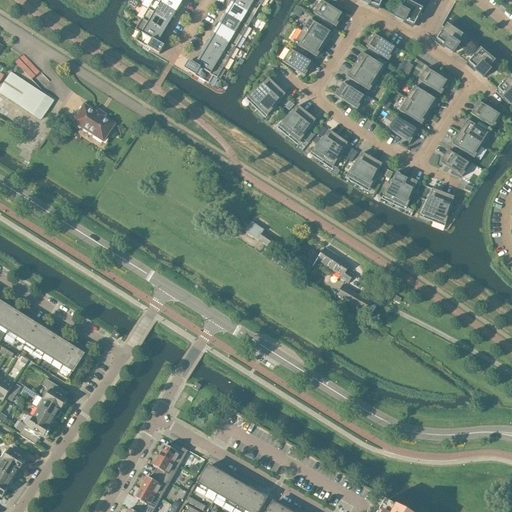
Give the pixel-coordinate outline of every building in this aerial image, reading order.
[(168,22),(175,11),(155,0),(152,0),(147,9),(168,22)] [(155,0),(175,11),(181,1),(178,0),(155,0)] [(254,17),(260,6),(249,0),(234,0),(232,4),(254,17)] [(379,8),(382,0),(359,0),(359,1),(368,5),(369,4),(379,8)] [(414,26),(421,13),(423,9),(413,4),(414,2),(409,0),(406,0),(404,4),(401,10),(399,9),(395,18),(403,22),(404,21),(414,26)] [(342,22),(343,15),(337,14),(338,12),(321,1),(313,14),(336,28),(340,21),(342,22)] [(248,27),(254,17),(232,4),(226,14),(248,27)] [(297,7),(293,14),(298,17),(302,10),(297,7)] [(162,32),(168,22),(147,9),(141,19),(162,32)] [(241,37),(248,27),(226,14),(220,25),(241,37)] [(156,42),(162,32),(141,19),(135,30),(139,32),(156,42)] [(302,32),(324,46),(328,40),(330,40),(332,34),(326,33),(326,30),(309,20),(302,32)] [(235,48),(241,37),(220,25),(214,35),(235,48)] [(452,53),(453,52),(458,45),(457,44),(461,39),(460,39),(464,33),(458,29),(456,31),(447,25),(436,40),(445,46),(444,48),(452,53)] [(164,46),(156,42),(139,32),(134,40),(159,55),(164,46)] [(320,53),(324,46),(302,32),(294,44),(311,55),(313,53),(316,58),(321,54),(320,53)] [(229,58),(235,48),(214,35),(208,45),(229,58)] [(377,40),(374,35),(369,39),(370,40),(366,47),(388,62),(396,49),(379,38),(377,40)] [(223,68),(229,58),(208,45),(202,56),(223,68)] [(483,78),(484,77),(489,71),(488,70),(492,65),(496,60),(491,55),(489,57),(480,49),(478,52),(468,63),(476,70),(475,72),(483,78)] [(309,73),(308,71),(313,64),(290,50),(282,62),(299,73),(301,72),(304,76),(309,73)] [(358,59),(354,65),(377,80),(384,68),(384,67),(386,65),(378,60),(376,62),(367,57),(366,58),(362,53),(357,57),(358,59)] [(217,79),(223,68),(202,56),(196,66),(213,76),(213,77),(217,79)] [(196,66),(193,64),(188,61),(183,69),(208,84),(213,77),(213,76),(196,66)] [(369,92),(377,80),(354,65),(350,72),(348,72),(347,78),(352,79),(352,81),(369,92)] [(447,89),(448,84),(448,83),(443,82),(443,79),(426,68),(418,81),(441,95),(445,88),(447,89)] [(0,88),(0,91),(41,119),(53,101),(11,73),(0,88)] [(505,97),(504,99),(511,105),(511,104),(511,77),(510,76),(508,79),(497,89),(505,97)] [(255,109),(277,87),(268,79),(263,84),(249,97),(249,98),(250,98),(252,100),(252,102),(250,104),(254,108),(255,109)] [(365,98),(344,84),(343,83),(338,90),(336,90),(335,96),(341,97),(340,99),(357,110),(365,98)] [(277,87),(255,109),(257,111),(261,115),(263,113),(265,113),(267,115),(268,115),(285,95),(277,87)] [(407,99),(429,113),(433,107),(435,107),(437,101),(431,100),(431,98),(414,87),(407,99)] [(425,120),(429,113),(407,99),(399,111),(416,122),(418,121),(421,125),(426,122),(425,120)] [(385,100),(382,105),(387,109),(390,104),(385,100)] [(482,107),(479,102),(474,106),(475,108),(471,115),(493,129),(501,116),(484,106),(482,107)] [(103,142),(114,125),(84,106),(73,123),(103,142)] [(287,137),(306,113),(297,106),(279,126),(280,126),(282,128),(282,130),(281,132),(285,136),(287,137)] [(306,113),(287,137),(288,138),(293,142),(295,140),(297,140),(299,142),(300,142),(315,121),(306,113)] [(414,140),(413,138),(418,131),(395,117),(387,129),(404,140),(406,139),(409,144),(414,140)] [(459,133),(482,147),(489,135),(472,124),(471,125),(467,121),(462,124),(463,126),(459,133)] [(320,163),(338,137),(329,131),(312,152),(313,152),(315,154),(315,156),(314,158),(319,161),(320,163)] [(474,159),(482,147),(459,133),(455,139),(453,139),(452,145),(457,146),(457,148),(474,159)] [(338,137),(320,163),(322,164),(327,167),(328,165),(330,165),(333,166),(333,167),(347,144),(338,137)] [(470,165),(448,151),(443,158),(441,157),(440,163),(446,164),(445,167),(462,177),(470,165)] [(356,186),(372,159),(362,153),(347,175),(348,176),(350,177),(351,179),(349,181),(355,184),(354,185),(356,186)] [(460,153),(458,155),(470,162),(472,160),(460,153)] [(372,159),(356,186),(358,186),(363,189),(364,187),(366,187),(369,188),(370,189),(381,165),(372,159)] [(393,205),(407,178),(396,173),(383,196),(384,196),(387,198),(387,199),(386,202),(391,204),(391,205),(393,205)] [(407,178),(393,205),(395,206),(400,209),(402,206),(403,206),(406,207),(407,207),(417,183),(407,178)] [(432,222),(443,194),(432,190),(421,214),(422,214),(424,215),(425,217),(424,219),(430,221),(430,222),(432,222)] [(443,194),(432,222),(434,223),(439,225),(440,223),(442,222),(445,223),(453,198),(443,194)] [(264,230),(251,221),(248,225),(245,223),(241,229),(270,249),(276,240),(263,232),(264,230)] [(329,269),(337,256),(324,248),(319,257),(312,252),(305,263),(299,259),(299,260),(303,262),(299,267),(308,273),(317,261),(329,269)] [(337,256),(329,269),(340,277),(339,279),(347,284),(353,276),(346,271),(350,265),(337,256)] [(366,312),(372,303),(342,286),(336,295),(366,312)] [(9,309),(0,303),(0,326),(8,331),(18,315),(9,309)] [(28,321),(18,315),(8,331),(17,337),(26,343),(37,326),(28,321)] [(46,332),(37,326),(26,343),(36,349),(45,354),(55,338),(46,332)] [(110,337),(115,340),(118,335),(114,332),(110,337)] [(64,343),(55,338),(45,354),(54,360),(62,365),(73,349),(64,343)] [(67,380),(83,355),(73,349),(62,365),(57,374),(67,380)] [(13,385),(3,379),(0,384),(0,399),(2,401),(13,385)] [(60,410),(66,400),(64,399),(67,393),(46,379),(42,386),(47,389),(41,398),(60,410)] [(200,386),(195,383),(192,388),(197,391),(200,386)] [(20,387),(16,385),(12,392),(16,395),(20,387)] [(16,395),(12,392),(7,399),(11,402),(16,395)] [(60,410),(41,398),(36,407),(54,419),(60,410)] [(54,419),(36,407),(36,408),(38,409),(33,418),(49,428),(54,419)] [(21,432),(18,435),(35,445),(40,436),(43,438),(49,428),(33,418),(30,416),(24,425),(19,422),(15,429),(21,432)] [(188,451),(171,442),(168,447),(165,446),(164,446),(161,450),(162,450),(159,456),(179,467),(188,451)] [(19,470),(25,461),(22,459),(26,453),(14,446),(10,451),(6,449),(0,458),(19,470)] [(179,467),(159,456),(156,462),(155,461),(153,466),(153,467),(156,469),(153,474),(170,483),(179,467)] [(19,470),(0,458),(0,471),(13,479),(19,470)] [(193,466),(189,472),(195,475),(198,469),(193,466)] [(218,472),(218,471),(217,472),(208,466),(198,484),(208,490),(218,472)] [(13,479),(0,471),(0,483),(7,488),(13,479)] [(227,478),(221,474),(222,474),(221,473),(221,474),(218,472),(208,490),(217,495),(227,478)] [(170,483),(153,474),(150,479),(147,477),(146,478),(143,482),(144,482),(141,488),(161,499),(170,483)] [(237,483),(236,482),(236,483),(227,478),(217,495),(227,500),(237,483)] [(246,488),(240,485),(240,484),(239,484),(237,483),(227,500),(236,506),(246,488)] [(153,511),(161,499),(141,488),(137,493),(135,498),(138,500),(135,506),(146,511),(153,511)] [(256,493),(255,493),(246,488),(236,506),(246,511),(256,493)] [(247,511),(257,511),(265,499),(259,496),(259,495),(258,495),(256,494),(256,493),(246,511),(247,511)] [(400,511),(401,510),(385,501),(378,511),(400,511)] [(281,511),(283,509),(282,509),(280,507),(279,507),(273,503),(267,511),(281,511)]
